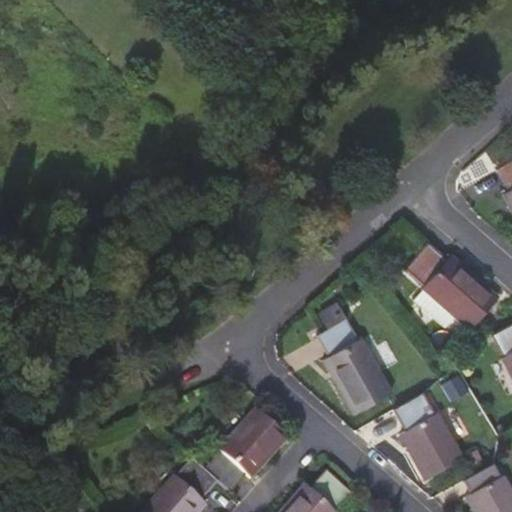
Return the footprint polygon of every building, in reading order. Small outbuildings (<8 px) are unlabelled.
[(505,190),(499,194),(511,217),(511,155),(492,166),(505,190)] [(418,285),(467,327),(496,293),(447,250),(442,256),(425,241),(403,266),(421,282),(418,285)] [(352,413),(391,390),(358,336),(356,338),(341,316),(311,334),(325,356),(318,361),(352,413)] [(498,354),(497,355),(511,382),(511,317),(486,333),(498,354)] [(427,479),(465,454),(435,410),(432,412),(418,392),(392,410),(404,428),(396,434),(427,479)] [(217,482),(227,491),(244,473),(249,477),(285,438),(250,405),(213,445),(216,448),(198,466),(217,482)] [(137,511),(198,511),(206,504),(201,499),(217,482),(198,466),(190,458),(174,475),(173,474),(137,511)] [(462,496),(470,511),(511,511),(511,498),(500,476),(497,477),(489,462),(459,478),(468,493),(462,496)] [(276,511),(334,511),(350,495),(322,470),(307,487),(303,483),(276,511)]
